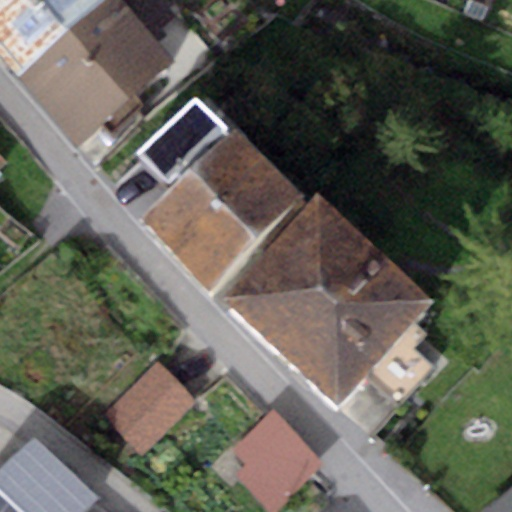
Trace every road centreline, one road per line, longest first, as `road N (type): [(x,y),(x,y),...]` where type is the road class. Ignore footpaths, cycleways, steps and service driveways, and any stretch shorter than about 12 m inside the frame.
road 1 (residential): [(375,499),(132,250),(0,90)]
road 2 (residential): [(0,407),(133,511)]
